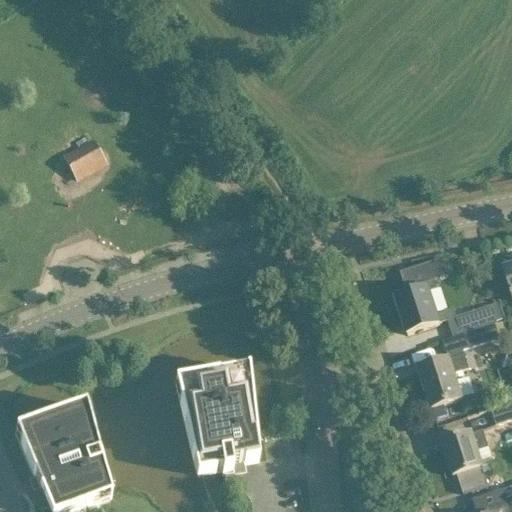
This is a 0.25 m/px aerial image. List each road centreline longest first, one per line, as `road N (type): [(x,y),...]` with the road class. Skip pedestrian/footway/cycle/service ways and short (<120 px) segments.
road 1 (unclassified): [(0,348),(141,288),(273,256)]
road 2 (unclassified): [(318,511),(273,256)]
road 3 (unclassified): [(273,256),(511,207)]
